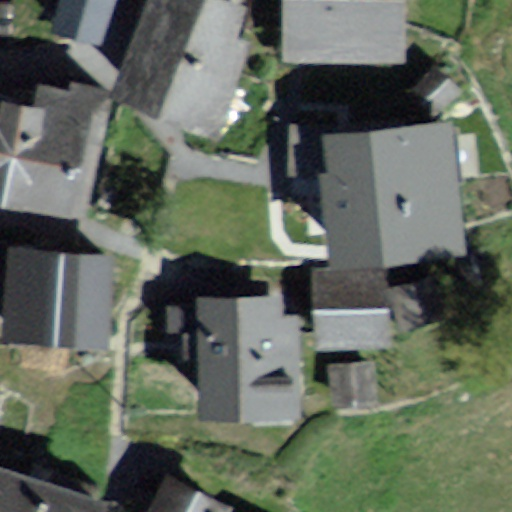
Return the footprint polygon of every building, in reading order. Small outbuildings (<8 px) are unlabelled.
[(108,0),(62,0),(105,12),(108,0)] [(254,0),(138,0),(112,72),(214,109),(254,0)] [(282,0),(284,53),(404,50),(402,0),(282,0)] [(430,78),(411,60),(391,82),(411,99),(430,78)] [(0,182),(47,192),(69,85),(0,70),(0,182)] [(331,240),(465,227),(453,106),(319,119),(331,240)] [(313,118),(280,121),(283,150),(316,147),(313,118)] [(7,327),(110,328),(111,244),(9,242),(7,327)] [(451,253),(435,259),(441,276),(457,270),(451,253)] [(311,269),(315,335),(387,330),(382,264),(311,269)] [(406,319),(439,309),(429,274),(395,284),(406,319)] [(261,290),(186,295),(193,396),(268,390),(261,290)] [(352,353),(324,355),(326,389),(354,387),(352,353)] [(0,511),(95,511),(104,480),(0,450),(0,511)] [(144,511),(222,511),(232,491),(166,462),(144,511)]
